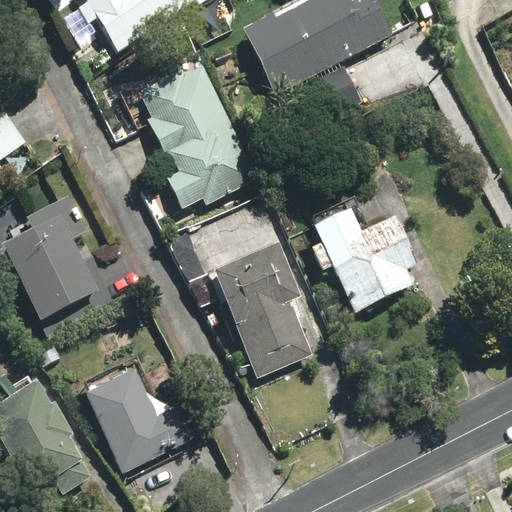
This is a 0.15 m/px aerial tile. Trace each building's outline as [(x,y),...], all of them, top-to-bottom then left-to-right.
[(85,0),(90,6),(78,14),(88,29),(97,23),(112,45),(163,13),(170,22),(195,6),(191,0),(85,0)] [(304,0),(244,31),(276,93),(385,37),(365,0),(304,0)] [(259,182),(193,50),(129,82),(175,177),(159,184),(181,224),(259,182)] [(361,103),(341,69),(298,94),(318,127),(361,103)] [(0,157),(6,157),(7,135),(14,129),(6,118),(0,121),(0,157)] [(0,245),(0,267),(42,343),(116,301),(93,260),(79,268),(69,250),(90,238),(68,199),(18,227),(21,233),(0,245)] [(346,209),(307,225),(353,316),(378,304),(390,298),(416,285),(411,275),(420,272),(392,219),(357,234),(346,209)] [(206,278),(255,379),(312,352),(264,251),(206,278)] [(76,404),(123,481),(170,452),(123,375),(76,404)] [(0,459),(22,497),(78,465),(35,392),(0,412),(0,459)]
